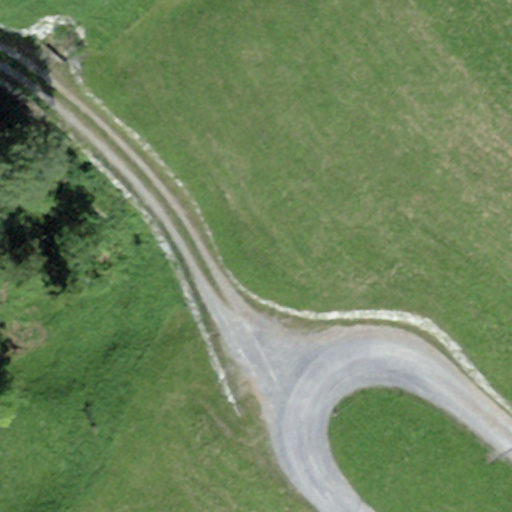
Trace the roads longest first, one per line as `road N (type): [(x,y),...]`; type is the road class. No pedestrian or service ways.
road 1 (residential): [(511,437),(402,361),(359,360),(339,369),(312,400)]
road 2 (residential): [(343,511),(306,451),(312,400)]
